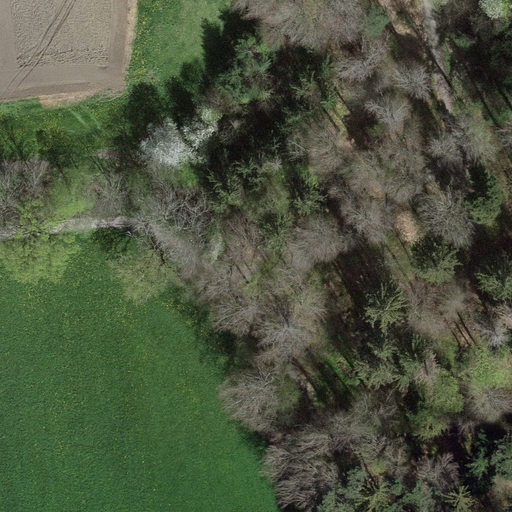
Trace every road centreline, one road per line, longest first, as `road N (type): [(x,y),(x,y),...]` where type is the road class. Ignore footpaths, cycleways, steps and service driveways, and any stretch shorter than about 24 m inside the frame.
road 1 (track): [(457,140),(470,297),(467,379),(445,511)]
road 2 (track): [(340,511),(313,406),(247,292),(224,273)]
road 3 (track): [(224,273),(153,223),(110,216),(0,226)]
road 4 (track): [(319,428),(402,501),(445,511)]
road 5 (track): [(432,0),(457,140)]
